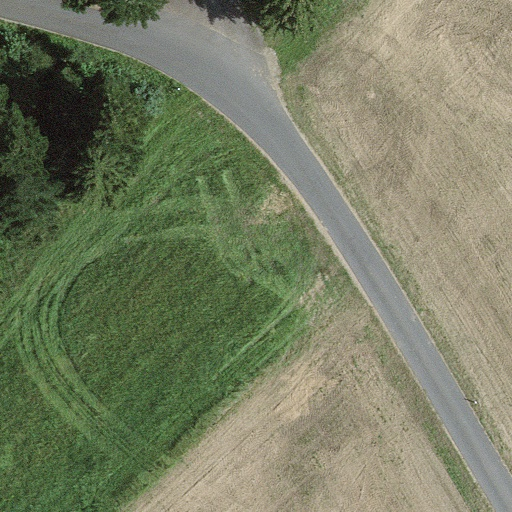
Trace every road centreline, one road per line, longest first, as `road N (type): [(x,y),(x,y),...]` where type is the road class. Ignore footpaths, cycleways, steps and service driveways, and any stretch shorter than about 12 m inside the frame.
road 1 (unclassified): [(510,511),(361,257),(279,138),(215,74),(103,26),(0,3)]
road 2 (track): [(171,0),(215,74),(220,0)]
